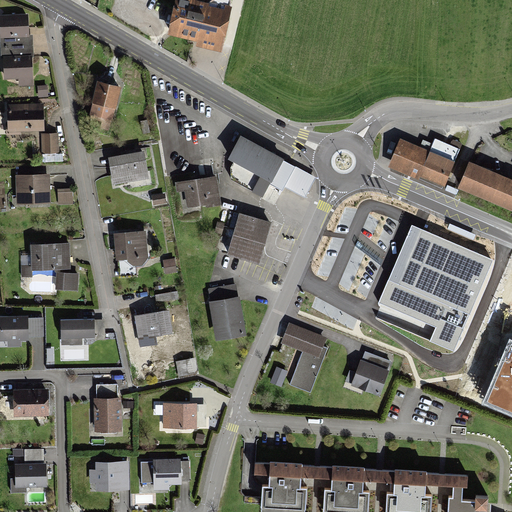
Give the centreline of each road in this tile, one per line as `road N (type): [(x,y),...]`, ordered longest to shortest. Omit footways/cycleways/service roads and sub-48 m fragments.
road 1 (residential): [(333,182),(249,376),(209,511)]
road 2 (residential): [(58,3),(63,76),(107,309)]
road 3 (secondary): [(321,152),(58,3)]
road 4 (residential): [(0,378),(60,376),(64,511)]
road 5 (residential): [(511,108),(395,113),(353,142)]
road 6 (secondary): [(511,233),(361,172)]
